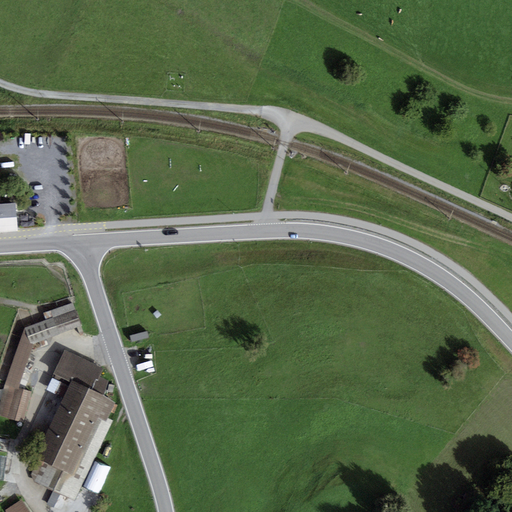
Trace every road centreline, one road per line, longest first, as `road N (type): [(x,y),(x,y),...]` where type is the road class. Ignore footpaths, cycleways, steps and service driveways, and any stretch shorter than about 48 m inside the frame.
road 1 (tertiary): [(511,339),(417,259),(369,240),(267,231),(79,242)]
road 2 (track): [(290,121),(0,84)]
road 3 (unclassified): [(79,242),(167,511)]
road 4 (track): [(308,0),(452,81),(511,100)]
